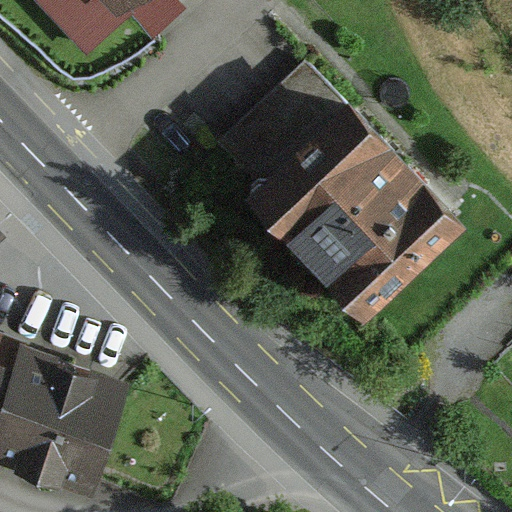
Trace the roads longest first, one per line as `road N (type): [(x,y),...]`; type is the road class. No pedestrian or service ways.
road 1 (secondary): [(396,511),(190,317)]
road 2 (secondary): [(0,118),(190,317)]
